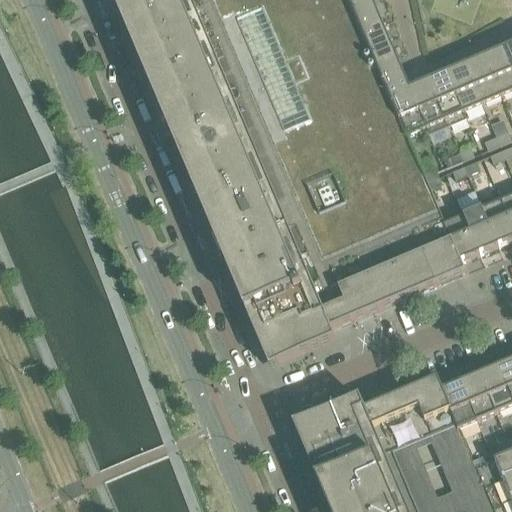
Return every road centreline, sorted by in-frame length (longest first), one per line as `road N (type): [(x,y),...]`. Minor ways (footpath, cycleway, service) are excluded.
road 1 (tertiary): [(215,433),(31,0)]
road 2 (residential): [(261,414),(86,0)]
road 3 (residential): [(261,414),(511,305)]
